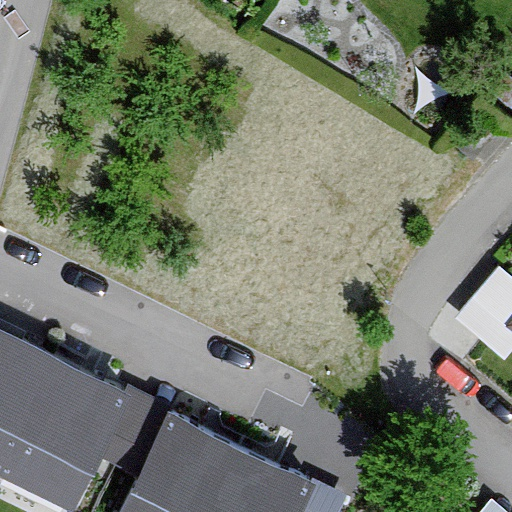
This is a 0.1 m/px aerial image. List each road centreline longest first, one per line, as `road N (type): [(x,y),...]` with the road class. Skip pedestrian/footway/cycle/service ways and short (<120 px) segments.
road 1 (residential): [(0,179),(352,337)]
road 2 (residential): [(511,460),(421,389),(410,338),(430,284),(511,191)]
